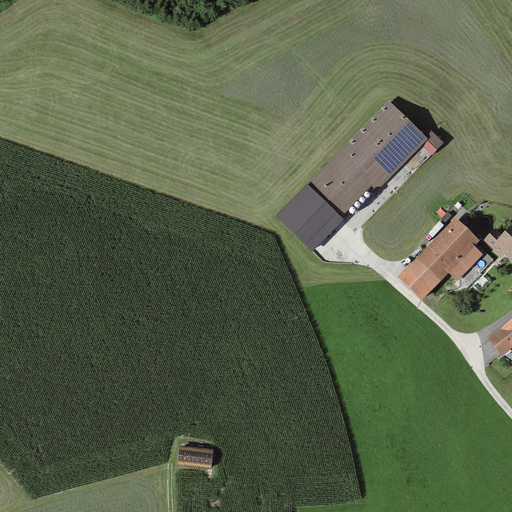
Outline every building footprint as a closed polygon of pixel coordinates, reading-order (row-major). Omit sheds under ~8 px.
[(417,118),(412,124),(389,101),(278,215),(312,248),(372,186),(377,192),(422,146),(432,155),(444,143),(417,118)] [(455,218),(398,278),(422,302),(449,274),(457,282),(483,255),(475,247),(480,242),(471,233),(475,229),(463,217),(458,221),(455,218)] [(500,232),(489,243),(506,259),(510,256),(511,257),(511,233),(507,238),(500,232)] [(473,267),(460,281),(467,287),(475,277),(477,279),(482,274),(473,267)] [(511,325),(493,340),(506,357),(511,352),(511,325)] [(213,450),(180,446),(178,466),(211,470),(213,450)]
